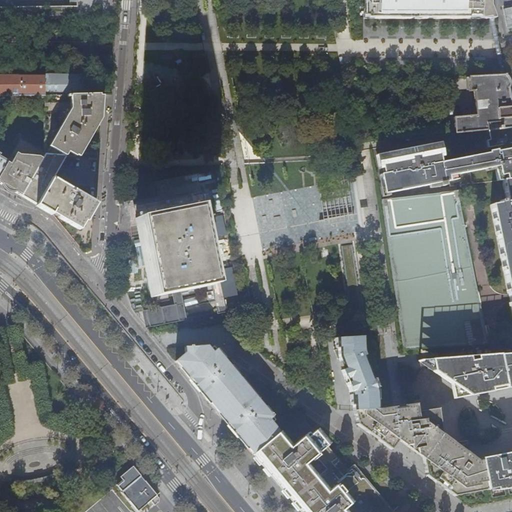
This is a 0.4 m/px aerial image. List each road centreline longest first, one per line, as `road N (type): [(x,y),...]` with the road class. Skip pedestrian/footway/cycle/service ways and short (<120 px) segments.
road 1 (primary): [(0,282),(203,511)]
road 2 (primary): [(188,445),(40,268),(0,234)]
road 3 (residential): [(97,280),(110,240),(126,0)]
road 4 (residential): [(188,445),(193,396),(97,280)]
